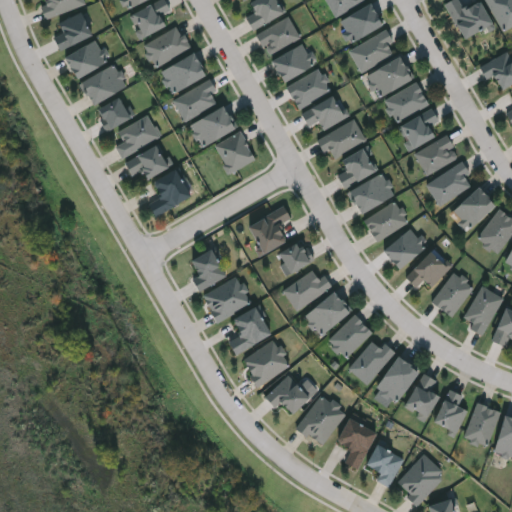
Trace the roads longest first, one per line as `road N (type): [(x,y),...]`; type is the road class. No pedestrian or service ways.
road 1 (residential): [(6,0),(55,109),(230,409),(283,460),(366,511)]
road 2 (residential): [(511,381),(426,336),(367,278),(200,0)]
road 3 (residential): [(511,172),(407,0)]
road 4 (residential): [(141,258),(298,167)]
